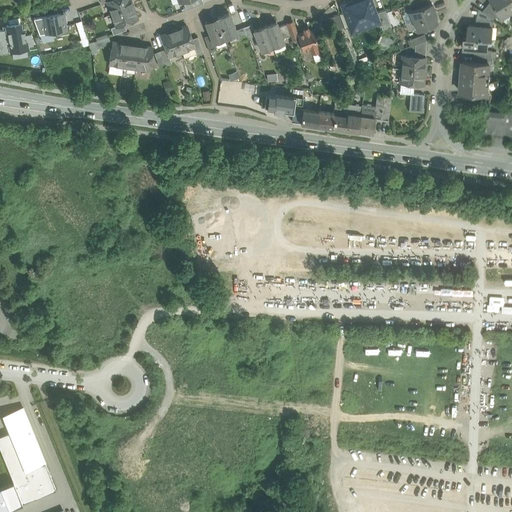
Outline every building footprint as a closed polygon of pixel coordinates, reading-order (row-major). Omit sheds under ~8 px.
[(109,0),(107,1),(112,13),(133,6),(130,0),(109,0)] [(202,0),(193,0),(189,2),(188,0),(183,2),(186,9),(203,3),(202,0)] [(371,0),(355,0),(341,5),(351,33),(379,22),(376,12),(371,0)] [(428,0),(417,0),(416,1),(415,0),(410,2),(412,10),(429,3),(428,0)] [(511,12),(503,0),(490,0),(491,1),(500,14),(502,17),(511,12)] [(511,0),(503,0),(511,12),(511,10),(511,0)] [(500,14),(491,1),(482,11),(493,19),(500,14)] [(412,10),(410,11),(414,21),(435,13),(431,3),(429,3),(412,10)] [(133,6),(112,13),(116,26),(124,23),(137,18),(133,6)] [(493,19),(482,11),(479,8),(476,25),(493,27),(493,19)] [(385,9),(376,12),(379,22),(380,22),(382,29),(391,26),(385,9)] [(63,13),(43,17),(46,33),(52,32),(53,34),(60,33),(60,30),(66,29),(63,13)] [(229,13),(217,17),(225,38),(236,34),(237,34),(235,30),(229,13)] [(435,13),(414,21),(417,30),(439,23),(435,13)] [(339,14),(328,18),(333,31),(344,27),(339,14)] [(225,38),(217,17),(205,21),(210,34),(213,43),(214,43),(225,38)] [(81,20),(75,22),(82,45),(88,43),(81,20)] [(293,20),(286,23),(287,23),(290,33),(297,31),(293,20)] [(276,21),(265,25),(273,47),(284,43),(282,38),(278,27),(276,21)] [(2,53),(30,49),(27,30),(25,30),(24,22),(4,25),(5,30),(0,30),(0,43),(2,53)] [(124,23),(116,26),(111,27),(113,34),(126,29),(124,23)] [(287,23),(278,27),(282,38),(291,35),(290,33),(287,23)] [(252,24),(243,27),(247,38),(256,35),(253,30),(254,29),(252,24)] [(186,25),(174,30),(182,51),(194,47),(191,39),(186,25)] [(273,47),(265,25),(254,29),(253,30),(256,35),(261,51),(273,47)] [(476,25),(469,25),(468,36),(488,38),(492,39),(493,27),(476,25)] [(243,27),(235,30),(237,34),(236,34),(239,41),(247,38),(243,27)] [(312,28),(309,30),(308,27),(303,28),(304,31),(298,34),(297,34),(299,38),(300,43),(300,44),(301,46),(302,47),(303,51),(310,49),(311,53),(320,50),(312,28)] [(174,30),(161,35),(166,48),(169,56),(182,51),(174,30)] [(297,31),(290,33),(291,35),(293,40),(299,38),(297,34),(298,34),(297,31)] [(394,38),(382,33),(377,44),(390,49),(394,38)] [(424,33),(407,39),(409,46),(415,44),(426,40),(424,33)] [(213,43),(210,34),(204,36),(210,52),(216,49),(214,43),(213,43)] [(108,36),(94,41),(97,48),(111,43),(108,36)] [(468,36),(464,36),(466,39),(464,41),(463,48),(474,49),(487,50),(488,38),(468,36)] [(197,37),(191,39),(194,47),(197,55),(203,53),(197,37)] [(343,39),(351,63),(358,61),(349,37),(343,39)] [(426,40),(415,44),(414,50),(425,51),(426,40)] [(126,43),(112,41),(109,64),(122,66),(126,43)] [(139,45),(126,43),(122,66),(135,67),(139,45)] [(152,47),(139,45),(135,67),(149,69),(152,47)] [(182,51),(185,59),(197,55),(194,47),(182,51)] [(166,48),(160,50),(165,66),(172,63),(169,56),(166,48)] [(165,64),(160,50),(154,53),(159,66),(165,64)] [(320,50),(311,53),(313,59),(322,55),(320,50)] [(39,51),(32,54),(33,58),(27,60),(30,70),(44,66),(39,51)] [(414,56),(402,55),(401,68),(424,70),(425,57),(414,56)] [(492,57),(478,55),(478,56),(477,62),(489,63),(492,63),(493,57),(492,57)] [(461,76),(488,78),(489,63),(477,62),(462,61),(461,76)] [(109,64),(108,71),(121,73),(122,66),(109,64)] [(424,70),(401,68),(400,82),(401,82),(400,92),(410,93),(413,93),(414,83),(423,84),(424,70)] [(488,78),(461,76),(460,91),(475,93),(487,94),(487,93),(488,78)] [(413,93),(410,93),(409,110),(423,111),(424,94),(413,93)] [(487,94),(475,93),(474,104),(489,104),(489,93),(487,93),(487,94)] [(376,106),(374,117),(387,119),(391,96),(378,94),(376,106)] [(303,96),(280,96),(280,103),(280,107),(294,108),(302,109),(302,105),(297,105),(297,104),(302,104),(303,96)] [(344,96),(335,96),(334,105),(344,105),(344,96)] [(362,106),(344,104),(344,105),(343,115),(334,114),(332,127),(358,131),(361,115),(362,106)] [(361,115),(374,117),(376,106),(362,104),(362,106),(361,115)] [(344,105),(334,105),(333,113),(334,114),(343,115),(344,105)] [(302,109),(294,108),(292,122),(316,125),(319,109),(319,108),(315,108),(315,110),(303,109),(302,109)] [(333,113),(321,111),(322,109),(319,109),(316,125),(332,127),(334,114),(333,113)] [(374,117),(361,115),(358,131),(373,133),(375,118),(374,118),(374,117)] [(23,409),(23,407),(4,415),(10,431),(0,435),(0,448),(22,503),(56,490),(23,409)] [(0,511),(9,509),(0,486),(0,511)]
